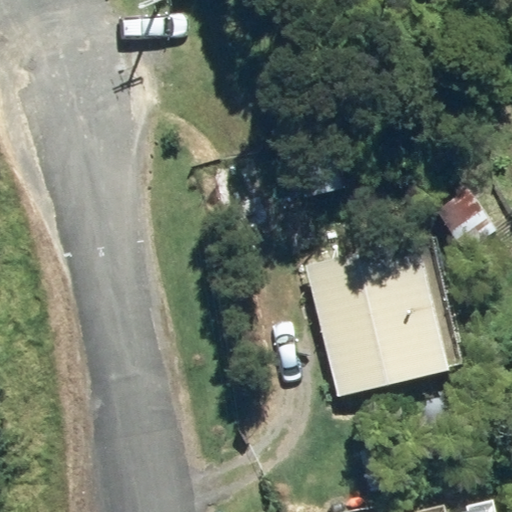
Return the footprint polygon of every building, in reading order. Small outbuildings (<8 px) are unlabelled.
[(308,155),(317,196),(349,187),(341,147),(308,155)] [(437,212),(464,251),(498,228),(469,189),(437,212)] [(309,264),(341,394),(452,369),(421,237),(309,264)] [(396,485),(385,443),(361,448),(372,490),(396,485)] [(493,511),(492,503),(453,511),(493,511)]
